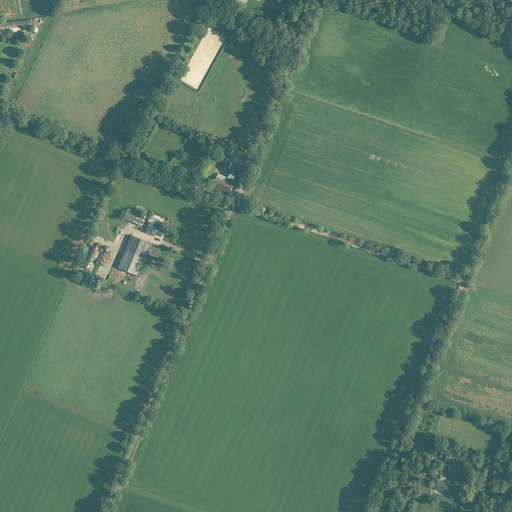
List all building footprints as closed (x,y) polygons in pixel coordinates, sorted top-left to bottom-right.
[(214,137),(212,142),(222,145),(223,141),(214,137)] [(227,170),(227,169),(229,170),(230,167),(228,166),(231,160),(223,157),(219,166),(227,170)] [(216,177),(212,186),(230,193),(233,184),(235,180),(226,177),(225,181),(216,177)] [(147,216),(128,208),(123,219),(142,227),(147,216)] [(148,226),(145,232),(154,236),(155,235),(157,236),(158,235),(161,236),(163,233),(170,235),(173,227),(162,222),(161,226),(157,224),(155,229),(150,227),(148,226)] [(138,276),(146,256),(152,243),(132,235),(118,268),(128,272),(127,275),(129,276),(130,273),(138,276)] [(93,261),(100,264),(104,252),(97,250),(93,261)] [(445,450),(443,457),(446,458),(445,461),(454,464),(453,468),(458,470),(463,456),(448,451),(445,450)] [(477,462),(475,467),(485,470),(487,466),(477,462)] [(443,492),(456,497),(459,486),(446,482),(446,483),(437,480),(435,489),(443,491),(443,492)] [(425,486),(423,492),(430,494),(432,488),(425,486)]
